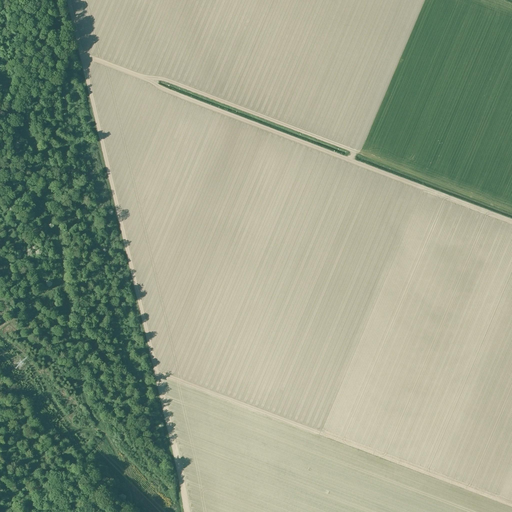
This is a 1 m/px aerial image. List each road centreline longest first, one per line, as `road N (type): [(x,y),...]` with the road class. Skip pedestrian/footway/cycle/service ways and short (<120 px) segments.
road 1 (track): [(69,0),(187,511)]
road 2 (track): [(100,427),(82,390),(46,168),(0,91)]
road 3 (track): [(100,427),(70,424),(31,364),(0,334)]
